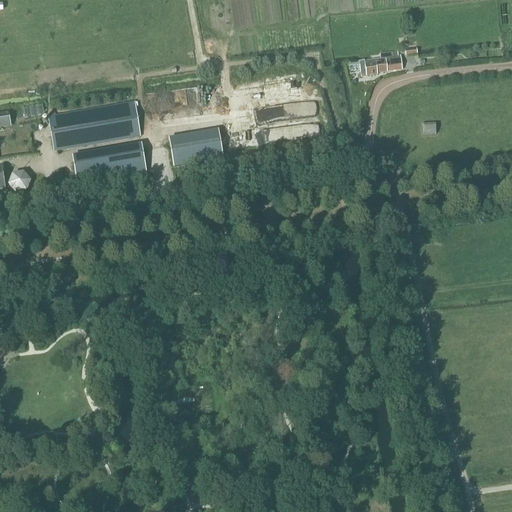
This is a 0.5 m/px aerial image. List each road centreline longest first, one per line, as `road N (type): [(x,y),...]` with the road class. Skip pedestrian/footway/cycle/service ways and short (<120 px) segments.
road 1 (unclassified): [(0,223),(357,164),(387,87),(511,66)]
road 2 (track): [(511,184),(0,264)]
road 3 (track): [(470,492),(391,159),(365,153)]
road 4 (track): [(201,67),(316,53),(347,164)]
road 5 (track): [(141,107),(138,76),(201,67),(188,0)]
